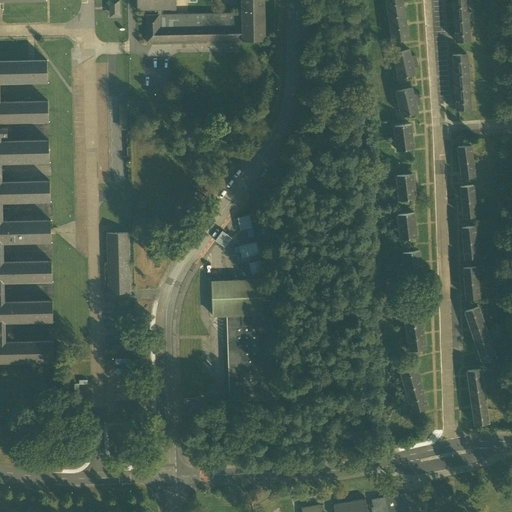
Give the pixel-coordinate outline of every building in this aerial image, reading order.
[(263,0),(241,0),(241,8),(237,8),(237,13),(163,15),(162,9),(176,8),(175,0),(136,0),(137,9),(157,9),(157,15),(146,15),(146,42),(242,40),(242,41),(265,40),(263,0)] [(381,0),(386,42),(408,40),(403,0),(381,0)] [(471,43),(469,0),(447,0),(450,44),(471,43)] [(119,1),(110,1),(110,16),(119,16),(119,1)] [(394,81),(415,76),(409,51),(388,55),(394,81)] [(471,111),(469,55),(449,56),(451,112),(471,111)] [(3,166),(50,164),(49,142),(2,143),(2,138),(7,138),(7,129),(2,129),(1,124),(49,123),(48,102),(1,103),(1,85),(48,84),(48,61),(0,61),(0,366),(55,365),(54,343),(6,344),(6,326),(54,324),(53,303),(5,304),(5,286),(53,284),(52,263),(5,263),(5,246),(51,244),(51,221),(4,222),(4,205),(51,205),(50,182),(3,183),(3,166)] [(396,119),(417,115),(412,89),(391,93),(396,119)] [(414,151),(411,125),(390,128),(393,154),(414,151)] [(467,142),(452,144),(457,177),(472,174),(467,142)] [(107,172),(107,165),(99,165),(98,176),(106,177),(106,172),(107,172)] [(393,199),(411,198),(410,172),(392,173),(393,199)] [(474,215),(473,183),(456,183),(457,216),(474,215)] [(412,211),(393,212),(394,238),(413,237),(412,211)] [(248,214),(240,214),(241,227),(248,226),(248,214)] [(475,256),(473,224),(458,225),(459,257),(475,256)] [(225,247),(231,237),(220,229),(213,239),(225,247)] [(132,296),(130,234),(106,235),(107,296),(132,296)] [(241,242),(241,255),(256,255),(256,242),(241,242)] [(405,263),(417,263),(417,251),(405,251),(405,263)] [(248,262),(250,271),(259,270),(257,260),(248,262)] [(458,265),(460,297),(477,296),(475,264),(458,265)] [(241,278),(242,315),(259,314),(258,278),(241,278)] [(261,316),(228,317),(231,398),(276,397),(273,301),(260,302),(261,316)] [(461,308),(475,360),(492,356),(478,304),(461,308)] [(401,349),(422,347),(419,311),(398,313),(401,349)] [(394,364),(405,411),(425,407),(414,359),(394,364)] [(212,363),(211,391),(225,391),(226,363),(212,363)] [(467,423),(484,422),(480,367),(464,368),(467,423)] [(444,486),(432,488),(435,504),(453,501),(451,487),(444,488),(444,486)] [(409,511),(406,493),(405,493),(405,494),(385,497),(388,511),(386,511),(320,511),(319,505),(302,508),(302,511),(409,511)] [(385,497),(371,500),(373,511),(386,511),(388,511),(385,497)]
